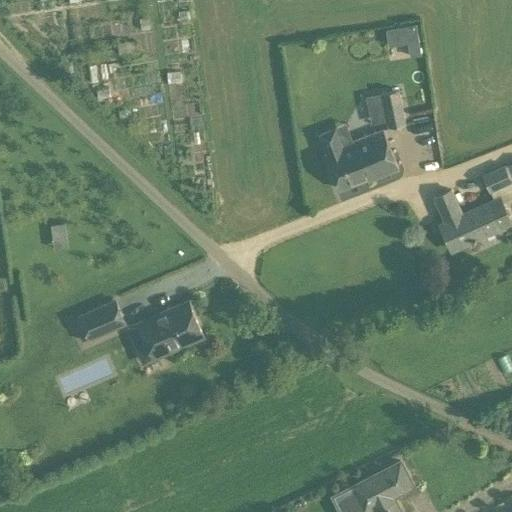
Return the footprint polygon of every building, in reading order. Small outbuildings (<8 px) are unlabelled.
[(389,45),(408,42),(410,56),(421,54),(416,24),(386,29),(389,45)] [(407,124),(400,89),(382,93),(389,127),(407,124)] [(383,128),(354,140),(347,123),(319,134),(327,153),(326,153),(340,189),(368,178),(369,180),(399,168),(383,128)] [(492,192),(495,199),(501,197),(503,202),(511,198),(511,177),(506,164),(482,174),(490,192),(492,192)] [(435,197),(450,230),(445,233),(453,250),(477,239),(476,237),(511,220),(503,202),(501,197),(495,199),(463,214),(452,189),(435,197)] [(115,299),(78,315),(88,337),(124,321),(115,299)] [(188,300),(138,321),(153,356),(203,334),(188,300)] [(401,511),(394,496),(413,486),(400,460),(332,495),(340,511),(361,511),(374,506),(376,511),(401,511)]
